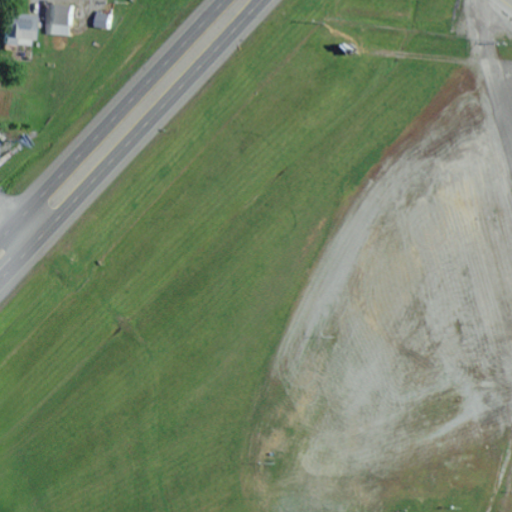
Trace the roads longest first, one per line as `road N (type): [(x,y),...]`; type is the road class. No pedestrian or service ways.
road 1 (trunk): [(0,284),(266,0)]
road 2 (trunk): [(222,0),(0,236)]
